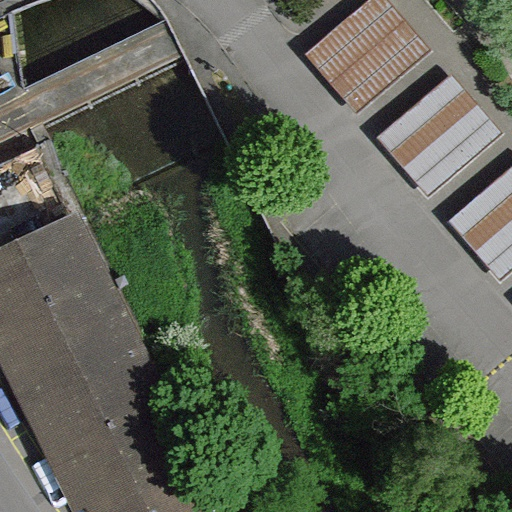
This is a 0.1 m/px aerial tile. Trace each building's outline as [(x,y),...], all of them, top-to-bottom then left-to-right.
[(358,104),(438,48),(403,0),(374,0),(314,43),(358,104)] [(196,147),(229,133),(179,17),(14,88),(33,131),(52,123),(82,192),(136,169),(124,143),(183,118),(196,147)] [(461,70),(389,131),(435,185),(507,124),(461,70)] [(511,167),(460,216),(511,270),(511,268),(511,167)] [(74,222),(0,257),(0,351),(78,508),(90,503),(95,511),(198,511),(214,504),(74,222)]
